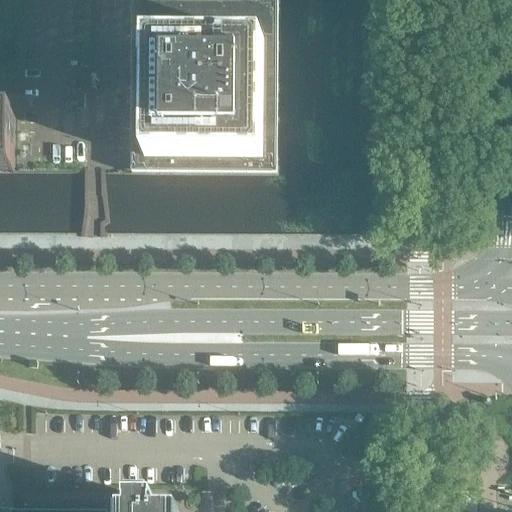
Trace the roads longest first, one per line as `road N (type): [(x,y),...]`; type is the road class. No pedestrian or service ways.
road 1 (secondary): [(459,288),(0,285)]
road 2 (secondary): [(99,338),(202,354),(511,361)]
road 3 (secondary): [(99,338),(203,323),(511,324)]
